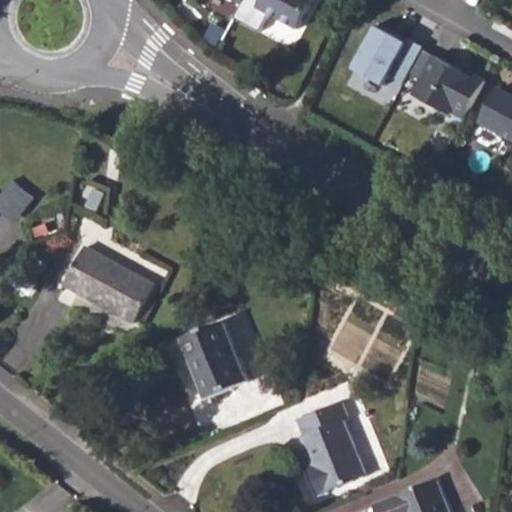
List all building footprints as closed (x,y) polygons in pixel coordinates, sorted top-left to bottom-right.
[(229,0),(244,8),(248,0),(229,0)] [(248,0),(244,8),(237,22),(262,36),(272,19),(299,35),(319,0),(317,0),(248,0)] [(392,81),(406,89),(426,52),(411,45),(409,48),(395,40),(397,37),(382,29),(356,75),(387,91),(392,81)] [(397,37),(395,40),(409,48),(411,45),(397,37)] [(454,115),(468,122),(488,86),(459,70),(458,72),(438,61),(417,100),(452,119),(454,115)] [(242,85),(258,97),(264,90),(248,77),(245,81),(242,85)] [(511,141),(511,98),(501,92),(483,126),(511,141)] [(15,177),(0,196),(0,206),(18,220),(38,195),(15,177)] [(101,185),(89,183),(86,203),(98,205),(101,185)] [(219,220),(245,237),(254,222),(228,205),(219,220)] [(66,285),(134,322),(154,285),(86,248),(66,285)] [(420,311),(417,309),(402,300),(394,313),(412,325),(420,311)] [(183,338),(208,398),(249,382),(224,322),(183,338)] [(457,361),(476,368),(481,354),(462,347),(457,361)] [(316,496),(366,476),(343,418),(346,417),(340,401),(296,418),(303,435),(301,436),(312,464),(304,467),(316,496)] [(391,467),(370,415),(353,422),(374,474),(391,467)] [(449,511),(436,479),(374,502),(377,511),(449,511)]
